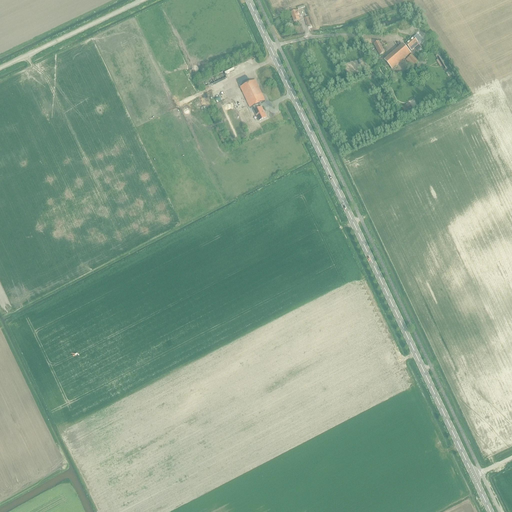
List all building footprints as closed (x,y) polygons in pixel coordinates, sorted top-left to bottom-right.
[(291,12),(294,22),(300,20),(299,17),(300,16),(298,10),(291,12)] [(415,47),(417,49),(420,46),(414,38),(406,44),(412,51),(415,47)] [(373,44),(380,55),(385,52),(379,41),(373,44)] [(384,60),(392,69),(410,53),(402,44),(384,60)] [(409,57),(416,64),(418,62),(412,54),(409,57)] [(436,56),(445,71),(449,69),(439,54),(436,56)] [(202,81),(205,88),(227,78),(223,71),(202,81)] [(246,76),(237,81),(240,88),(250,108),(253,106),(255,110),(254,111),(259,121),(266,118),(261,107),(259,108),(257,105),(265,101),(255,81),(250,83),(246,76)] [(409,102),(401,106),(404,112),(412,108),(409,102)]
